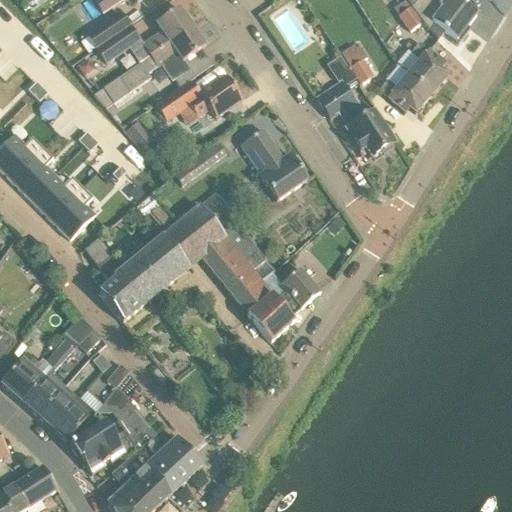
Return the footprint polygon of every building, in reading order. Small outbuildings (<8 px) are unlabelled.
[(146,0),(91,0),(103,16),(127,0),(131,0),(137,7),(140,5),(146,0)] [(432,25),(434,26),(457,43),(477,17),(454,0),(416,0),(411,5),(413,7),(424,25),(428,31),(432,25)] [(410,35),(424,25),(413,7),(399,20),(410,35)] [(141,67),(192,30),(179,10),(157,25),(162,32),(132,55),(140,66),(141,67)] [(121,16),(98,31),(107,44),(129,28),(121,16)] [(106,68),(140,44),(129,28),(107,44),(96,52),(106,68)] [(180,90),(195,80),(184,64),(201,51),(205,49),(192,30),(141,67),(140,66),(94,97),(106,111),(151,81),(148,76),(156,70),(157,71),(163,66),(180,90)] [(445,68),(422,46),(420,45),(401,67),(433,95),(447,78),(442,73),(445,68)] [(361,88),(374,80),(364,63),(367,61),(357,46),(341,56),(361,88)] [(91,75),(92,69),(88,63),(78,70),(85,79),(91,75)] [(31,67),(22,76),(29,83),(39,75),(31,67)] [(415,116),(433,95),(401,67),(378,93),(380,95),(405,116),(409,111),(415,116)] [(39,75),(29,83),(36,91),(47,84),(39,75)] [(191,83),(195,81),(195,80),(180,90),(181,91),(155,109),(166,125),(179,116),(187,128),(210,112),(217,123),(242,103),(226,80),(202,97),(191,83)] [(340,85),(316,101),(330,123),(339,116),(348,130),(346,131),(355,144),(355,145),(367,163),(371,160),(372,161),(395,145),(372,113),(365,117),(357,104),(354,105),(340,85)] [(77,113),(65,125),(74,133),(86,123),(77,113)] [(86,123),(74,133),(83,142),(94,130),(86,123)] [(137,124),(126,134),(141,153),(153,143),(137,124)] [(0,166),(23,143),(12,132),(4,140),(0,135),(0,166)] [(259,179),(277,204),(308,183),(290,157),(282,162),(263,133),(240,148),(261,178),(259,179)] [(98,167),(104,175),(122,161),(104,138),(74,161),(86,176),(98,167)] [(0,171),(23,195),(41,176),(28,163),(36,155),(23,143),(0,166),(0,171)] [(182,189),(226,157),(219,146),(187,169),(188,170),(175,179),(182,189)] [(121,182),(128,189),(138,178),(132,171),(121,182)] [(23,195),(46,219),(75,191),(62,178),(52,189),(41,176),(23,195)] [(46,219),(73,245),(94,224),(82,212),(89,206),(75,191),(46,219)] [(124,273),(123,272),(121,274),(147,301),(151,302),(204,259),(270,346),(294,324),(291,321),(320,296),(300,272),(281,286),(271,274),(269,277),(262,283),(253,273),(265,263),(257,253),(234,224),(237,222),(215,194),(124,273)] [(336,236),(346,226),(339,218),(329,228),(336,236)] [(121,274),(123,272),(113,258),(98,270),(110,286),(98,296),(122,326),(151,302),(147,301),(121,274)] [(78,348),(86,356),(87,355),(101,341),(93,332),(78,348)] [(1,340),(0,339),(0,359),(3,361),(14,346),(4,337),(1,340)] [(74,351),(65,343),(46,365),(55,373),(74,351)] [(52,377),(39,366),(28,356),(1,386),(24,407),(47,382),(52,377)] [(101,357),(93,364),(102,375),(111,368),(101,357)] [(116,391),(127,377),(129,375),(120,367),(108,381),(106,384),(116,391)] [(24,408),(37,419),(67,388),(53,376),(24,408)] [(67,388),(37,419),(51,432),(79,402),(80,401),(67,388)] [(112,415),(124,433),(125,432),(139,454),(122,472),(113,479),(125,491),(107,506),(111,511),(155,511),(202,468),(177,441),(161,455),(149,443),(156,436),(117,390),(105,405),(112,415)] [(74,441),(96,417),(79,402),(52,432),(66,445),(72,439),(74,441)] [(110,416),(112,415),(105,405),(103,407),(97,414),(98,415),(99,416),(110,416)] [(125,432),(124,433),(111,441),(104,429),(72,447),(79,459),(91,477),(92,479),(95,477),(97,480),(108,471),(107,469),(113,465),(123,458),(127,463),(111,477),(113,479),(122,472),(139,454),(125,432)] [(0,462),(8,458),(9,458),(0,442),(0,462)] [(27,511),(57,493),(43,470),(0,495),(0,511),(27,511)]
